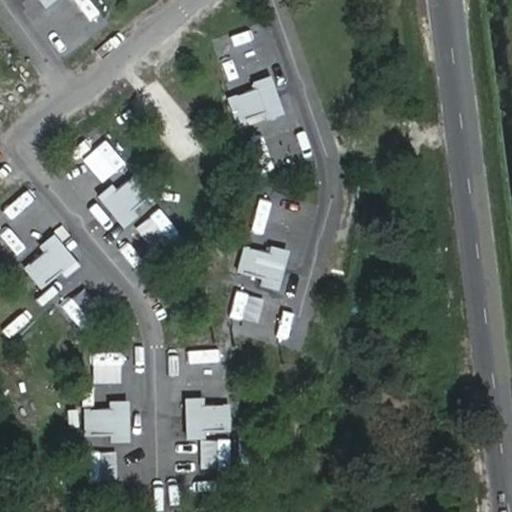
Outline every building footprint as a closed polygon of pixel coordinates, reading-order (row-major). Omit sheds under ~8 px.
[(262,88),(243,94),(246,103),(260,98),(262,103),(248,108),(251,117),(269,110),(262,88)] [(246,103),(243,94),(233,98),(241,120),(251,117),(248,108),(262,103),(260,98),(246,103)] [(96,131),(53,168),(62,178),(105,141),(96,131)] [(130,179),(122,186),(128,193),(116,203),(120,207),(131,197),(137,204),(145,198),(130,179)] [(128,193),(122,186),(107,199),(122,218),(137,204),(131,197),(120,207),(116,203),(128,193)] [(0,205),(0,239),(1,241),(24,221),(6,200),(0,205)] [(50,248),(35,260),(41,268),(53,258),(56,262),(44,271),(50,279),(66,266),(50,248)] [(253,262),(256,252),(246,249),(239,273),(250,275),(252,266),(267,270),(268,266),(253,262)] [(275,258),(256,252),(253,262),(268,266),(267,270),(252,266),(250,275),(269,281),(275,258)] [(41,268),(35,260),(27,267),(42,286),(50,279),(44,271),(56,262),(53,258),(41,268)] [(211,417),(211,407),(191,407),(191,431),(211,431),(211,422),(196,422),(196,417),(211,417)] [(221,431),(221,407),(211,407),(211,417),(196,417),(196,422),(211,422),(211,431),(221,431)] [(112,418),(96,419),(96,409),(86,410),(86,434),(97,433),(97,424),(112,423),(112,418)] [(116,409),(96,409),(96,419),(112,418),(112,423),(97,424),(97,433),(117,433),(116,409)]
